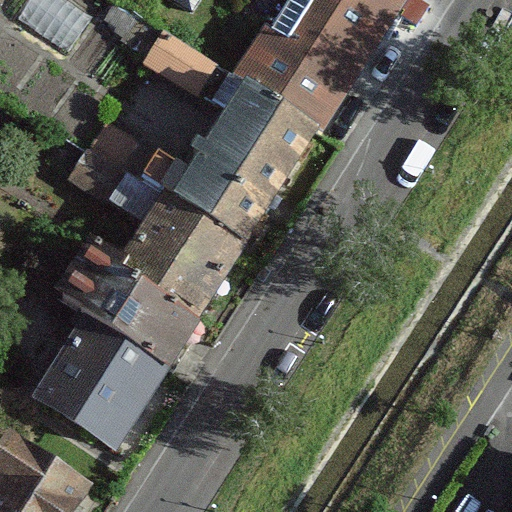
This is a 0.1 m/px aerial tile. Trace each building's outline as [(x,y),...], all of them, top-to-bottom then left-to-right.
[(245,93),(324,144),(412,7),(408,4),(401,0),(281,0),(229,83),(245,93)] [(163,38),(144,70),(198,102),(217,71),(163,38)] [(142,234),(132,248),(213,298),(324,144),(245,93),(189,180),(181,193),(171,187),(159,205),(142,234)] [(141,149),(106,127),(86,158),(121,181),(141,149)] [(189,180),(141,149),(121,181),(126,184),(159,205),(171,187),(181,193),(189,180)] [(121,181),(86,158),(67,187),(107,213),(126,184),(121,181)] [(159,205),(126,184),(107,213),(142,234),(159,205)] [(56,300),(89,320),(168,370),(213,298),(132,248),(120,266),(90,247),(56,300)] [(115,453),(168,370),(89,320),(36,404),(115,453)] [(0,511),(78,511),(90,492),(6,441),(0,450),(0,511)]
